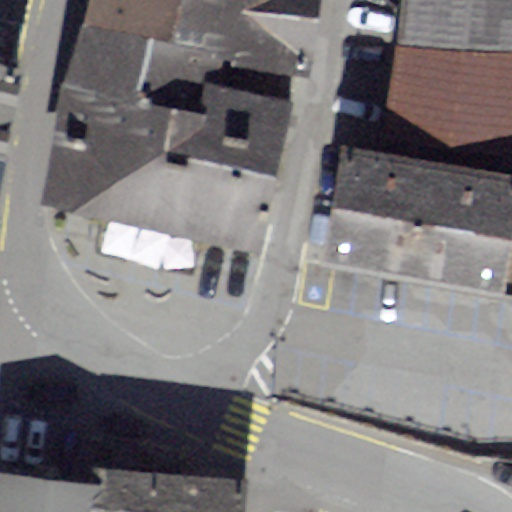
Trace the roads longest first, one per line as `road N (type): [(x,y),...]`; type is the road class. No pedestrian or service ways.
road 1 (residential): [(329,0),(318,132),(269,305)]
road 2 (secondary): [(15,252),(15,211),(56,4)]
road 3 (secondary): [(139,387),(68,337),(15,252)]
road 4 (secondary): [(438,511),(271,451)]
road 5 (residential): [(139,387),(269,305)]
road 6 (secondary): [(271,451),(139,387)]
